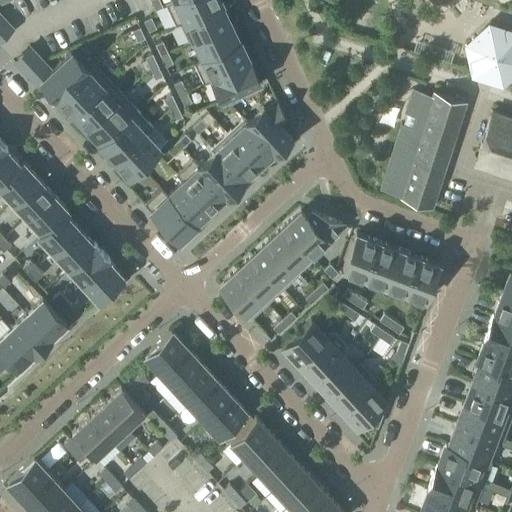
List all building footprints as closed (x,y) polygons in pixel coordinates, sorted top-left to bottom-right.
[(150,0),(155,9),(162,6),(159,0),(150,0)] [(171,0),(165,3),(175,24),(180,22),(220,3),(222,2),(220,0),(171,0)] [(220,3),(180,22),(189,41),(189,42),(193,40),(193,39),(229,21),(220,3)] [(150,16),(143,20),(148,31),(156,27),(150,16)] [(229,21),(193,39),(193,40),(200,53),(202,57),(238,40),(229,21)] [(473,73),(501,82),(511,72),(511,31),(489,24),(467,44),(473,73)] [(139,26),(132,29),(137,40),(144,37),(139,26)] [(202,57),(193,61),(197,69),(203,83),(212,79),(211,77),(249,59),(248,57),(244,48),(239,39),(238,40),(202,57)] [(162,40),(155,43),(160,54),(167,51),(162,40)] [(27,75),(35,84),(40,79),(55,95),(85,66),(70,51),(51,69),(43,60),(43,61),(40,63),(27,75)] [(167,51),(160,54),(165,65),(173,62),(167,51)] [(152,53),(144,56),(149,67),(157,63),(152,53)] [(249,59),(211,77),(212,79),(221,98),(226,96),(237,91),(258,81),(259,80),(258,79),(249,59)] [(71,111),(108,77),(92,60),(85,66),(55,95),(70,112),(71,111)] [(157,63),(149,67),(155,78),(162,74),(157,63)] [(122,92),(108,77),(71,111),(85,126),(122,92)] [(181,79),(173,82),(178,93),(186,90),(181,79)] [(400,125),(379,190),(380,190),(421,203),(431,206),(432,204),(465,101),(433,91),(431,95),(414,89),(412,89),(405,111),(406,111),(414,114),(424,117),(420,130),(419,132),(401,126),(401,125),(400,125)] [(186,90),(178,93),(184,104),(191,101),(186,90)] [(237,91),(226,96),(230,103),(241,98),(237,91)] [(136,108),(122,92),(85,126),(99,141),(136,108)] [(171,93),(164,97),(169,108),(176,104),(171,93)] [(221,98),(215,101),(219,108),(230,103),(226,96),(221,98)] [(247,120),(245,121),(272,151),(273,152),(291,136),(278,122),(284,117),(284,116),(281,110),(276,99),(275,99),(271,103),(267,107),(265,108),(262,105),(247,120)] [(176,104),(169,108),(174,119),(182,115),(176,104)] [(145,132),(152,125),(136,108),(99,141),(98,142),(114,159),(144,131),(145,132)] [(474,163),(511,175),(511,116),(491,110),(474,163)] [(229,129),(227,132),(257,165),(272,151),(245,121),(247,120),(243,116),(229,129)] [(201,118),(192,126),(197,132),(206,123),(201,118)] [(129,176),(131,174),(140,166),(148,158),(149,157),(156,151),(160,147),(159,147),(166,140),(153,125),(152,125),(145,132),(144,131),(114,159),(128,175),(129,176)] [(185,132),(176,141),(182,147),(190,138),(185,132)] [(223,135),(210,147),(213,151),(215,149),(242,179),(257,165),(227,132),(223,135)] [(176,141),(167,149),(173,155),(182,147),(176,141)] [(0,151),(0,181),(23,160),(22,159),(19,162),(6,148),(7,147),(6,146),(0,151)] [(199,164),(197,165),(225,195),(226,196),(243,180),(242,179),(215,149),(213,151),(199,164)] [(192,157),(175,173),(182,180),(210,209),(225,195),(197,165),(199,164),(195,160),(192,157)] [(148,158),(140,166),(145,172),(154,164),(148,158)] [(0,188),(11,200),(38,176),(23,160),(0,181),(0,188)] [(145,172),(140,166),(131,174),(137,180),(145,172)] [(11,200),(26,216),(52,192),(38,176),(11,200)] [(167,193),(194,223),(210,209),(182,180),(167,193)] [(144,202),(143,202),(150,209),(173,234),(178,240),(188,230),(195,224),(194,223),(167,193),(161,186),(160,186),(144,202)] [(37,234),(38,235),(67,208),(52,192),(26,216),(40,231),(37,234)] [(38,235),(52,251),(79,226),(65,211),(68,209),(67,208),(38,235)] [(342,222),(323,215),(312,211),(306,216),(300,210),(283,225),(309,253),(326,238),(336,228),(342,223),(342,222)] [(283,225),(268,240),(294,268),(309,253),(283,225)] [(52,251),(67,267),(94,241),(93,241),(79,226),(52,251)] [(355,232),(342,267),(425,299),(439,263),(355,232)] [(4,236),(0,240),(0,247),(3,250),(10,243),(4,236)] [(259,248),(252,254),(283,288),(299,272),(294,267),(294,268),(268,240),(259,248)] [(67,267),(82,283),(109,257),(94,241),(67,267)] [(252,254),(236,269),(267,302),(283,288),(252,254)] [(109,257),(82,283),(97,299),(123,275),(109,259),(110,258),(109,257)] [(22,266),(28,273),(36,266),(30,259),(22,266)] [(329,263),(323,268),(332,277),(338,271),(329,263)] [(36,266),(28,273),(35,280),(42,273),(36,266)] [(236,269),(219,284),(250,317),(250,318),(256,312),(267,302),(236,269)] [(9,280),(2,272),(0,274),(0,284),(2,287),(9,280)] [(511,272),(509,272),(501,294),(511,298),(511,272)] [(322,281),(313,289),(319,295),(327,286),(322,281)] [(346,287),(342,294),(352,301),(357,294),(346,287)] [(313,289),(304,297),(310,303),(319,295),(313,289)] [(51,298),(58,305),(65,298),(59,291),(51,298)] [(357,294),(352,301),(362,307),(366,301),(357,294)] [(492,314),(492,315),(511,322),(511,298),(501,294),(493,314),(492,314)] [(41,296),(25,311),(50,339),(51,338),(50,337),(66,322),(41,296)] [(65,298),(58,305),(64,311),(72,304),(65,298)] [(334,306),(344,312),(349,306),(339,299),(334,306)] [(349,306),(344,312),(354,319),(359,312),(349,306)] [(290,310),(281,318),(287,324),(296,316),(290,310)] [(25,311),(9,326),(34,353),(50,339),(25,311)] [(383,312),(379,319),(389,325),(393,319),(383,312)] [(511,322),(492,315),(484,336),(511,346),(511,322)] [(281,318),(272,326),(278,332),(287,324),(281,318)] [(311,318),(282,344),(298,361),(326,335),(311,318)] [(393,319),(389,325),(398,332),(403,326),(393,319)] [(374,323),(369,329),(379,336),(389,343),(393,336),(389,333),(374,323)] [(34,353),(9,326),(0,334),(0,349),(17,368),(32,353),(33,354),(34,353)] [(144,354),(159,370),(186,346),(171,329),(144,354)] [(298,361),(312,376),(340,351),(326,335),(298,361)] [(379,336),(371,348),(381,355),(389,343),(379,336)] [(484,337),(477,358),(511,371),(511,346),(484,336),(484,337)] [(400,339),(396,350),(403,353),(407,342),(400,339)] [(159,370),(174,386),(201,362),(186,346),(159,370)] [(312,376),(327,392),(355,366),(354,366),(340,351),(312,376)] [(473,377),(472,380),(511,395),(511,394),(509,394),(511,386),(511,371),(477,358),(476,359),(479,360),(473,377)] [(355,366),(327,392),(342,408),(370,382),(370,383),(376,378),(360,361),(354,366),(355,366)] [(174,386),(188,402),(215,377),(201,362),(174,386)] [(202,417),(203,418),(204,417),(230,393),(215,377),(188,402),(202,417)] [(127,384),(135,393),(141,387),(133,379),(127,384)] [(511,395),(472,380),(464,402),(504,417),(510,419),(511,417),(511,413),(511,395)] [(370,382),(342,408),(350,417),(357,425),(366,417),(367,416),(368,417),(377,426),(380,417),(387,401),(370,383),(370,382)] [(120,385),(103,401),(119,417),(127,426),(137,417),(143,411),(120,385)] [(141,387),(135,393),(143,402),(149,396),(141,387)] [(204,417),(203,418),(218,435),(237,417),(245,410),(230,393),(204,417)] [(103,401),(88,415),(89,417),(111,441),(127,426),(119,417),(103,401)] [(458,417),(455,423),(502,440),(510,419),(504,417),(464,402),(458,417)] [(89,417),(88,415),(86,417),(71,431),(94,456),(111,441),(89,417)] [(229,439),(244,456),(271,432),(257,417),(255,415),(253,417),(229,439)] [(153,421),(161,430),(167,425),(159,416),(153,421)] [(445,442),(445,443),(491,461),(491,460),(485,457),(493,438),(501,441),(502,440),(455,423),(448,443),(445,442)] [(167,425),(161,430),(170,439),(176,434),(167,425)] [(244,456),(259,472),(285,447),(271,432),(244,456)] [(63,442),(71,451),(77,446),(69,437),(63,442)] [(501,445),(511,448),(511,440),(504,437),(501,445)] [(147,448),(153,455),(162,446),(156,440),(147,448)] [(436,463),(436,464),(483,482),(491,461),(445,443),(437,464),(436,463)] [(77,446),(71,451),(79,460),(86,455),(77,446)] [(259,472),(274,487),(300,463),(285,447),(259,472)] [(190,453),(198,462),(204,456),(196,448),(190,453)] [(141,455),(132,463),(137,469),(146,461),(141,455)] [(6,481),(22,497),(49,472),(33,456),(6,481)] [(204,456),(198,462),(206,471),(212,465),(204,456)] [(137,469),(132,463),(123,471),(128,477),(137,469)] [(274,487),(288,503),(315,479),(300,463),(274,487)] [(436,464),(428,486),(475,503),(483,482),(436,464)] [(98,472),(107,481),(113,475),(104,467),(98,472)] [(22,497),(35,511),(37,511),(63,488),(49,472),(22,497)] [(113,475),(107,481),(115,490),(121,484),(113,475)] [(288,503),(296,511),(310,511),(329,495),(315,479),(288,503)] [(485,487),(496,491),(499,484),(488,480),(485,487)] [(223,489),(231,497),(237,492),(229,483),(223,489)] [(499,484),(496,491),(508,496),(510,488),(499,484)] [(475,503),(428,486),(427,486),(428,487),(420,508),(430,511),(461,511),(465,501),(474,504),(475,503)] [(37,511),(69,511),(78,504),(63,488),(37,511)] [(237,492),(231,497),(239,506),(245,501),(237,492)] [(329,495),(310,511),(344,511),(345,511),(329,495)] [(126,502),(134,511),(140,505),(132,497),(126,502)]
